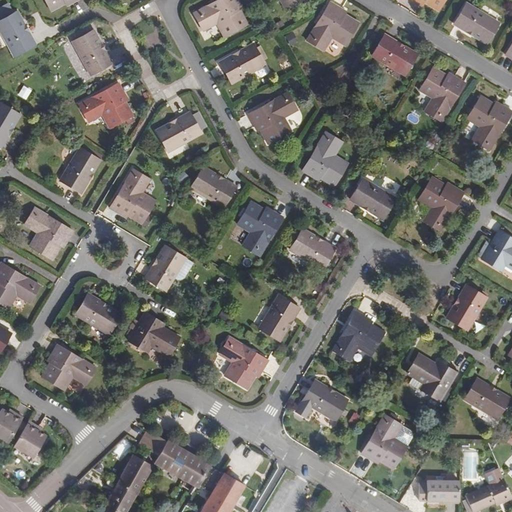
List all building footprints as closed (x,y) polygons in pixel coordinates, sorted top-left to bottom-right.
[(78,0),(40,0),(48,13),(62,5),(63,8),(78,0)] [(239,13),(242,12),(235,0),(222,0),(192,16),(202,34),(216,26),(223,39),(246,27),(239,13)] [(307,0),(279,0),(286,12),(307,0)] [(447,0),(409,0),(425,9),(427,7),(439,14),(447,0)] [(343,48),(356,26),(344,18),(345,15),(328,5),(305,44),(322,53),(330,40),(343,48)] [(487,47),(499,26),(466,6),(454,27),(487,47)] [(35,47),(16,12),(0,20),(0,31),(14,58),(35,47)] [(113,66),(95,32),(73,44),(92,78),(113,66)] [(418,57),(384,37),(371,57),(405,78),(418,57)] [(264,65),(252,43),(217,62),(229,83),(264,65)] [(441,124),(464,86),(447,75),(446,78),(433,70),(419,92),(431,100),(423,114),(441,124)] [(32,91),(24,86),(18,95),(26,100),(32,91)] [(128,103),(119,86),(79,108),(89,125),(103,117),(110,132),(133,119),(125,105),(128,103)] [(286,91),(246,112),(255,130),(263,126),(270,139),(299,123),(292,110),(295,108),(286,91)] [(489,153),(511,116),(511,114),(496,105),(494,108),(481,99),(467,122),(480,130),(472,143),(489,153)] [(0,149),(20,117),(0,104),(0,149)] [(190,115),(156,133),(167,155),(201,136),(199,133),(204,130),(196,116),(192,118),(190,115)] [(333,188),(347,166),(334,158),(342,145),(325,135),(301,172),(319,183),(321,181),(333,188)] [(79,194),(99,162),(78,150),(58,182),(79,194)] [(222,209),(235,189),(202,169),(189,189),(222,209)] [(137,228),(151,206),(138,198),(146,185),(138,181),(129,174),(126,178),(106,213),(123,224),(125,221),(137,228)] [(394,200),(361,179),(348,200),(381,221),(394,200)] [(440,234),(464,195),(447,185),(445,188),(432,180),(418,202),(431,211),(423,224),(440,234)] [(283,219),(266,208),(265,212),(251,204),(238,225),(251,234),(243,247),(255,254),(261,246),(265,249),(283,219)] [(60,250),(71,233),(32,210),(21,226),(35,235),(27,248),(49,261),(57,248),(60,250)] [(336,252),(303,233),(290,252),(323,273),(336,252)] [(511,243),(499,235),(481,264),(500,276),(504,269),(511,274),(511,243)] [(259,257),(265,249),(261,246),(255,254),(259,257)] [(165,293),(185,259),(164,247),(144,280),(165,293)] [(191,263),(185,259),(173,279),(179,280),(183,277),(191,263)] [(29,305),(39,288),(0,264),(0,306),(6,310),(15,297),(29,305)] [(466,335),(486,302),(466,289),(445,323),(466,335)] [(119,316),(86,296),(73,316),(107,336),(119,316)] [(278,345),(297,314),(277,301),(258,332),(278,345)] [(178,343),(161,332),(163,329),(144,316),(126,344),(146,356),(149,350),(166,361),(178,343)] [(370,361),(384,339),(370,331),(372,328),(355,317),(331,355),(349,366),(357,352),(370,361)] [(0,352),(10,336),(0,329),(0,352)] [(267,364),(228,341),(218,357),(232,365),(223,378),(246,392),(254,379),(256,381),(267,364)] [(95,368),(56,345),(46,361),(49,362),(41,376),(64,389),(72,376),(84,384),(95,368)] [(457,378),(438,366),(436,369),(418,358),(407,378),(412,381),(408,388),(420,396),(421,394),(440,406),(441,404),(446,407),(450,400),(448,398),(445,396),(449,391),(457,378)] [(313,413),(333,426),(346,405),(313,385),(293,418),(305,425),(313,413)] [(510,405),(478,385),(465,404),(498,425),(510,405)] [(377,395),(381,389),(376,386),(372,392),(377,395)] [(14,433),(23,420),(15,415),(12,414),(10,417),(6,414),(1,411),(0,413),(0,439),(8,444),(14,433)] [(19,436),(27,423),(23,420),(14,433),(19,436)] [(351,421),(348,426),(353,429),(357,424),(351,421)] [(406,453),(393,445),(401,431),(384,421),(360,459),(377,470),(379,467),(392,475),(406,453)] [(32,459),(45,438),(40,435),(37,433),(38,429),(27,423),(19,436),(13,447),(32,459)] [(401,431),(393,445),(406,453),(412,445),(409,437),(401,431)] [(159,458),(167,443),(148,432),(139,447),(159,458)] [(210,468),(167,443),(159,458),(154,465),(173,476),(175,478),(188,486),(187,490),(193,493),(195,489),(197,489),(210,468)] [(147,477),(154,465),(146,460),(135,454),(118,484),(138,495),(147,477)] [(230,511),(245,489),(223,476),(202,511),(230,511)] [(511,504),(511,498),(505,483),(467,500),(469,504),(472,511),(487,511),(490,511),(489,510),(498,506),(500,509),(511,504)] [(128,511),(131,507),(138,495),(118,484),(112,494),(105,506),(114,511),(128,511)] [(460,508),(460,487),(427,487),(427,490),(427,493),(420,493),(420,507),(460,508)]
